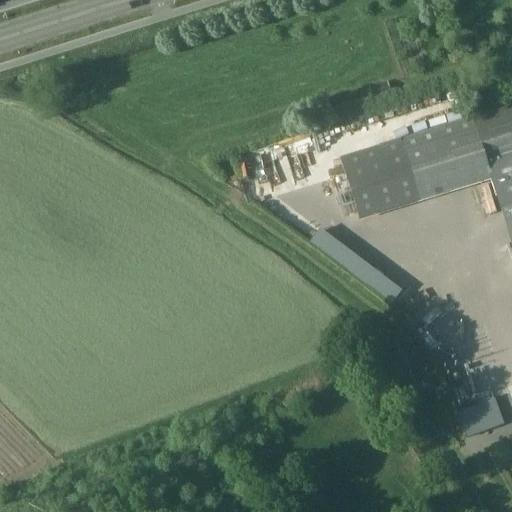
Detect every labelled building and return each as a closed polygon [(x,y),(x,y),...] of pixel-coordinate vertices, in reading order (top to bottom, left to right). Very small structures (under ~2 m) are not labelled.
[(511,106),(337,163),(358,226),(489,183),(511,250),(511,106)] [(438,252),(462,248),(460,237),(436,241),(438,252)] [(405,289),(393,293),(399,312),(410,308),(405,289)] [(496,296),(477,300),(481,319),(500,315),(496,296)] [(494,402),(456,415),(467,440),(504,427),(494,402)]
